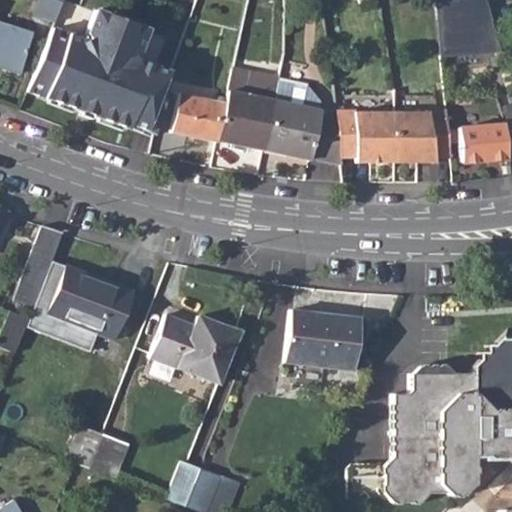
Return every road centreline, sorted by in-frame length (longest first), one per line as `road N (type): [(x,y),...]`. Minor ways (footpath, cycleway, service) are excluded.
road 1 (tertiary): [(0,150),(173,210),(241,225),(384,236)]
road 2 (tertiary): [(511,213),(384,236)]
road 3 (tertiary): [(384,236),(511,242)]
